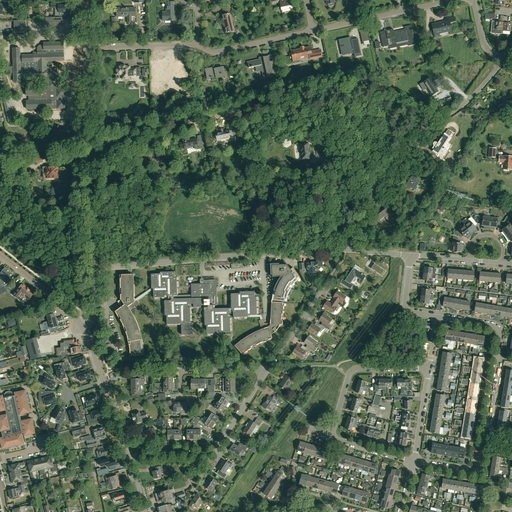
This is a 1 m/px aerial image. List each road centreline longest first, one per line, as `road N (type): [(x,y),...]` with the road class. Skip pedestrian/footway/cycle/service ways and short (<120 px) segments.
road 1 (residential): [(345,248),(410,137),(475,94),(501,62)]
road 2 (residential): [(89,47),(96,267)]
road 3 (residential): [(96,267),(263,253)]
road 4 (residential): [(312,31),(456,0)]
road 5 (residential): [(329,436),(352,371),(429,366)]
